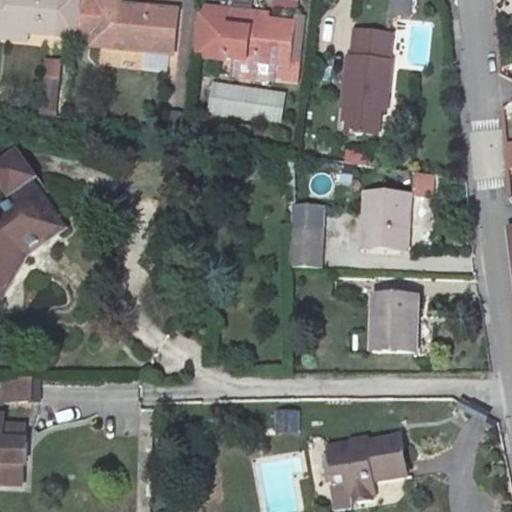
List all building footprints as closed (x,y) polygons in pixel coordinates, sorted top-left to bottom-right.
[(81,0),(0,0),(0,26),(78,34),(81,0)] [(81,0),(78,34),(95,36),(95,43),(176,51),(180,9),(125,4),(125,0),(81,0)] [(388,0),(389,16),(412,16),(411,0),(388,0)] [(234,10),(208,7),(203,54),(219,56),(221,42),(231,43),(234,10)] [(283,15),(234,10),(231,43),(221,42),(219,56),(238,58),(242,21),(282,24),(283,15)] [(282,24),(242,21),(238,58),(249,60),(247,73),(281,77),(283,64),(301,66),(306,27),(282,24)] [(400,50),(357,46),(351,96),(358,98),(355,121),(385,123),(387,101),(394,101),(400,50)] [(58,114),(60,58),(40,58),(39,113),(58,114)] [(274,92),(271,121),(282,122),(285,93),(274,92)] [(413,173),(412,195),(434,196),(435,174),(413,173)] [(0,288),(28,247),(63,219),(32,187),(0,208),(0,210),(4,215),(0,218),(0,288)] [(374,199),(370,247),(414,252),(418,204),(374,199)] [(279,252),(306,255),(310,220),(277,217),(279,252)] [(381,293),(378,346),(423,350),(426,295),(381,293)] [(0,402),(33,403),(32,377),(0,377),(0,402)] [(300,433),(299,409),(275,410),(276,435),(300,433)] [(0,462),(0,458),(21,460),(24,439),(11,438),(12,422),(0,419),(0,462)] [(411,435),(342,444),(346,478),(361,478),(363,497),(384,495),(381,476),(416,471),(411,435)] [(0,458),(0,462),(0,480),(20,482),(21,460),(0,458)]
